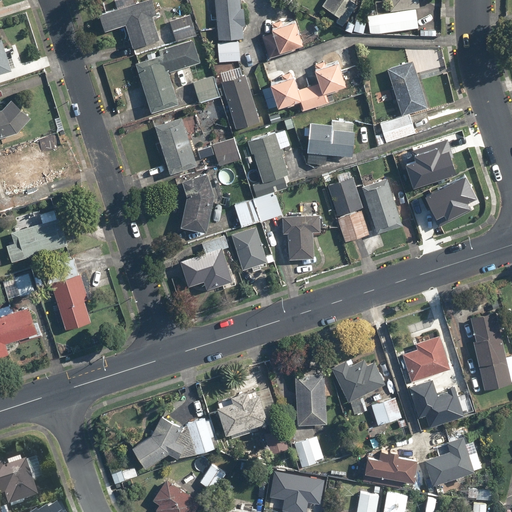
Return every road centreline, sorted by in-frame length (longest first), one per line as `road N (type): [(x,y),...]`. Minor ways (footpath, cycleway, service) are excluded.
road 1 (residential): [(164,355),(51,0)]
road 2 (tertiary): [(164,355),(511,244)]
road 3 (residential): [(511,174),(480,75),(473,0)]
road 4 (residential): [(51,393),(95,511)]
